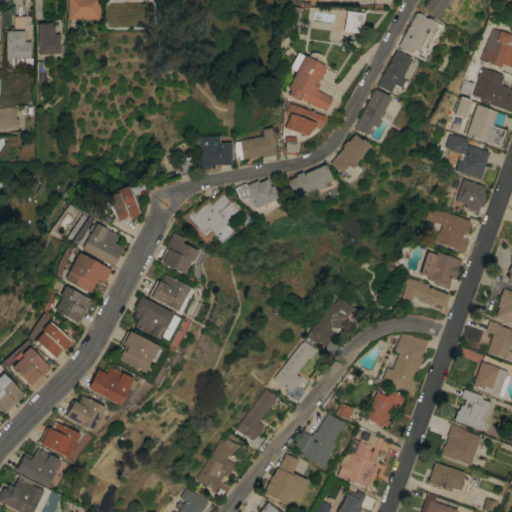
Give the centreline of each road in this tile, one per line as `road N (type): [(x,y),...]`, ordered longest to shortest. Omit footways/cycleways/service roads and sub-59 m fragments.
road 1 (residential): [(511,164),(385,511)]
road 2 (residential): [(451,335),(402,324),(363,339),(226,511)]
road 3 (residential): [(0,437),(82,347),(162,201)]
road 4 (residential): [(315,159),(406,0)]
road 5 (residential): [(162,201),(212,181),(315,159)]
